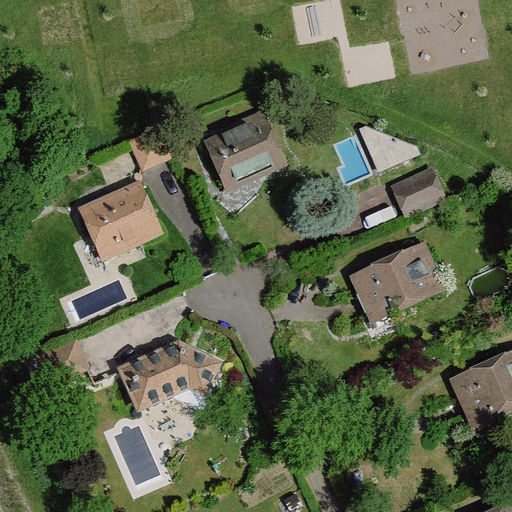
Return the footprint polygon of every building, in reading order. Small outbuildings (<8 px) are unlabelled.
[(266,118),(207,144),(227,191),(286,165),(266,118)] [(365,130),(362,133),(379,174),(420,157),(417,149),(365,130)] [(147,168),(169,159),(157,131),(134,141),(147,168)] [(433,174),(396,190),(409,218),(446,202),(433,174)] [(151,188),(86,215),(107,265),(172,239),(151,188)] [(427,252),(357,282),(378,330),(448,300),(427,252)] [(81,346),(43,363),(55,390),(94,373),(81,346)] [(511,348),(446,379),(469,429),(511,409),(511,348)] [(191,350),(125,376),(145,419),(199,395),(216,403),(235,368),(191,350)] [(511,511),(511,501),(487,511),(511,511)]
